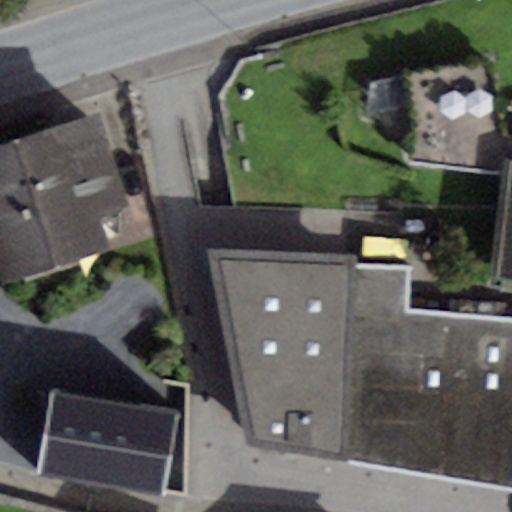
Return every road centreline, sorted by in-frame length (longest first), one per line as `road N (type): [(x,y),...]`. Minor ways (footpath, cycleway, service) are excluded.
road 1 (secondary): [(244,0),(0,69)]
road 2 (residential): [(0,478),(174,511)]
